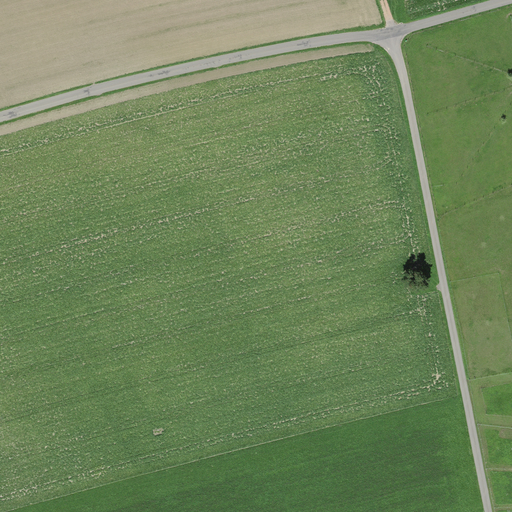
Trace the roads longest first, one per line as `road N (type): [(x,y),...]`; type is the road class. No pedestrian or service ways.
road 1 (unclassified): [(489,511),(392,31)]
road 2 (unclassified): [(0,116),(240,56),(392,31)]
road 3 (unclassified): [(392,31),(509,0)]
